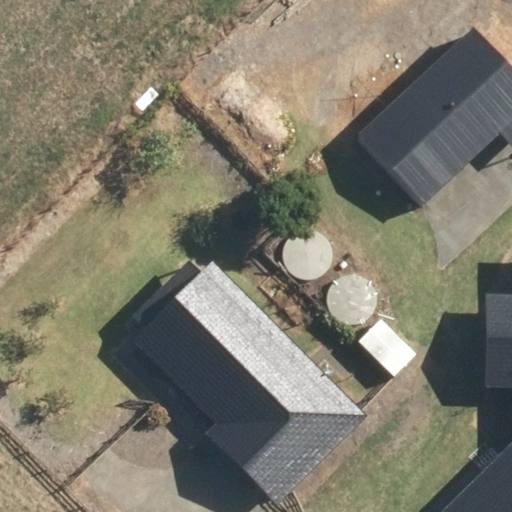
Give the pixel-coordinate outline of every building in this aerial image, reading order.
[(276,0),(273,3),(295,25),(321,0),(276,0)] [(466,43),(352,145),(382,184),(416,220),(494,146),(510,163),(511,161),(511,92),(497,77),(466,43)] [(221,435),(211,445),(275,511),(280,511),(369,425),(218,271),(206,283),(194,270),(136,326),(148,337),(137,348),(221,435)] [(511,460),(458,511),(511,511),(511,307),(493,307),(491,395),(511,395),(511,460)] [(382,326),(360,349),(396,385),(419,362),(382,326)]
